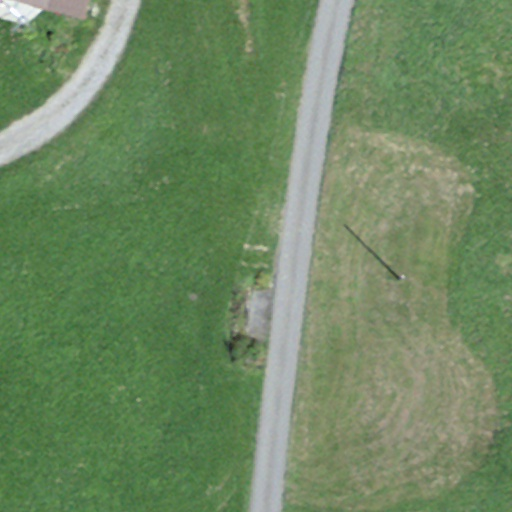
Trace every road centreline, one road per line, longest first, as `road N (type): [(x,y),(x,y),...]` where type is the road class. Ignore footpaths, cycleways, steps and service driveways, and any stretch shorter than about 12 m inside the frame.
road 1 (unclassified): [(267,511),(298,180),(337,0)]
road 2 (track): [(0,143),(61,105),(101,46),(115,0)]
